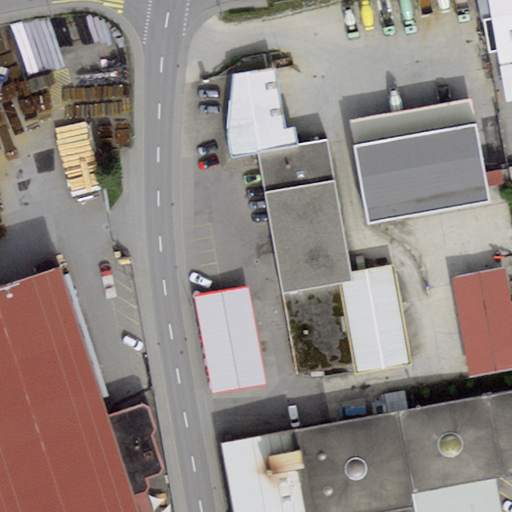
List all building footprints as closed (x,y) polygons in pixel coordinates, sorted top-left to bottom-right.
[(511,0),(476,0),(494,101),(511,98),(511,0)] [(283,151),(269,73),(216,82),(231,161),(258,156),(283,151)] [(471,100),(345,123),(365,213),(486,196),(471,100)] [(283,151),(258,156),(299,378),(366,365),(349,276),(325,144),(283,151)] [(416,371),(400,268),(349,276),(366,365),(366,379),(416,371)] [(511,317),(504,273),(453,282),(470,384),(511,377),(511,317)] [(0,297),(0,511),(131,511),(57,280),(0,297)] [(247,292),(198,300),(215,400),(264,392),(247,292)] [(488,399),(511,394),(511,377),(485,382),(488,399)] [(511,397),(223,448),(233,511),(501,511),(496,480),(511,477),(511,397)]
